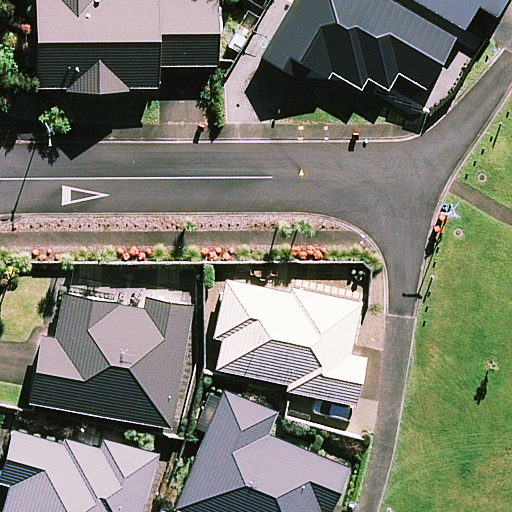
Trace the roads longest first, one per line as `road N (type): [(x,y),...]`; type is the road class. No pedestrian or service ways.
road 1 (residential): [(406,180),(0,178)]
road 2 (residential): [(406,180),(502,74)]
